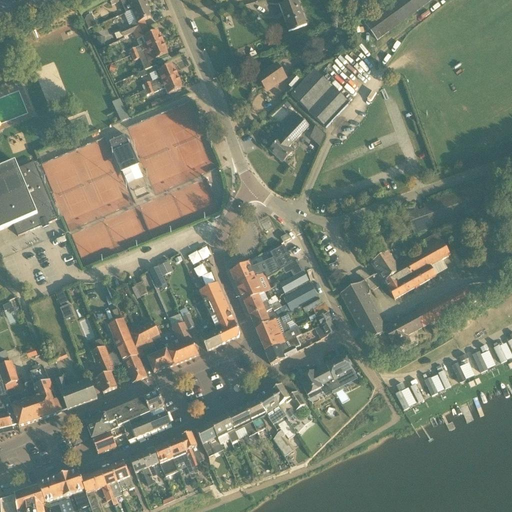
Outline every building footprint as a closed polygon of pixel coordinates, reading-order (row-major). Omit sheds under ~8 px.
[(126,14),(133,11),(147,5),(144,0),(124,0),(123,1),(122,0),(109,0),(112,6),(121,2),(126,14)] [(307,26),(297,0),(296,0),(279,6),(289,32),(307,26)] [(433,0),(398,0),(365,24),(377,41),(433,0)] [(150,13),(147,5),(133,11),(138,24),(150,19),(148,14),(150,13)] [(84,21),(89,31),(96,27),(91,14),(86,16),(84,21)] [(132,27),(121,32),(120,32),(123,39),(135,34),(132,27)] [(130,52),(132,57),(163,44),(160,35),(157,37),(156,33),(150,35),(147,28),(134,34),(136,41),(142,38),(145,45),(130,52)] [(146,57),(149,64),(166,57),(164,53),(167,51),(163,44),(132,57),(134,62),(146,57)] [(286,80),(277,66),(259,79),(266,89),(275,83),(277,86),(286,80)] [(142,87),(144,92),(178,78),(174,69),(172,71),(170,67),(158,72),(156,73),(159,79),(144,86),(142,87)] [(292,97),(326,129),(349,104),(315,72),(292,97)] [(301,83),(294,75),(286,83),(294,91),(301,83)] [(178,78),(144,92),(140,93),(142,99),(154,94),(165,89),(168,96),(181,91),(179,87),(181,86),(178,78)] [(153,110),(167,105),(164,98),(155,102),(155,104),(151,105),(153,110)] [(129,119),(120,100),(113,104),(122,123),(129,119)] [(81,130),(92,129),(91,113),(80,115),(81,130)] [(309,127),(296,115),(270,142),(275,147),(270,152),(282,163),(292,153),(288,149),(309,127)] [(123,174),(135,204),(152,197),(150,194),(138,200),(134,192),(146,186),(139,167),(126,136),(109,143),(113,153),(112,153),(121,175),(123,174)] [(17,169),(14,163),(0,168),(0,231),(12,226),(19,239),(58,220),(34,163),(17,169)] [(463,217),(489,207),(481,184),(423,205),(424,210),(419,212),(417,208),(406,212),(414,235),(463,217)] [(281,239),(283,244),(290,240),(287,235),(281,239)] [(237,287),(256,280),(263,275),(264,275),(266,279),(293,264),(282,245),(270,253),(273,259),(251,269),(248,264),(230,273),(237,287)] [(371,264),(378,275),(394,301),(436,278),(431,268),(450,257),(443,245),(398,268),(388,253),(371,264)] [(188,257),(193,266),(211,256),(206,247),(188,257)] [(163,278),(173,273),(168,263),(158,268),(159,269),(163,278)] [(198,278),(207,274),(203,265),(193,269),(198,278)] [(163,278),(159,269),(150,273),(158,290),(166,286),(163,278)] [(285,295),(309,282),(303,272),(279,285),(285,295)] [(211,273),(201,277),(205,286),(215,282),(211,273)] [(263,295),(271,290),(263,275),(256,280),(237,287),(244,304),(258,297),(263,295)] [(367,343),(386,332),(396,352),(411,345),(408,337),(474,301),(467,287),(400,322),(398,319),(384,327),(367,296),(369,295),(370,291),(365,282),(360,285),(341,295),(367,343)] [(135,286),(140,295),(141,298),(148,294),(142,283),(135,286)] [(199,293),(214,327),(223,346),(239,339),(240,334),(226,304),(217,284),(199,293)] [(291,313),(302,308),(318,299),(310,285),(284,299),(291,313)] [(63,290),(56,293),(60,304),(67,302),(63,290)] [(244,304),(250,318),(264,311),(278,303),(275,298),(268,302),(270,305),(263,308),(258,297),(244,304)] [(322,306),(318,299),(302,308),(305,315),(322,306)] [(250,318),(256,331),(271,324),(266,313),(273,310),(275,312),(281,308),(278,303),(264,311),(250,318)] [(69,306),(61,309),(65,316),(72,313),(69,306)] [(181,315),(188,330),(195,328),(186,309),(179,312),(181,315)] [(322,327),(331,323),(333,322),(332,321),(329,313),(317,319),(316,320),(319,326),(322,327)] [(199,357),(188,330),(181,315),(169,320),(172,330),(180,346),(181,346),(189,361),(199,357)] [(277,321),(271,324),(256,331),(262,345),(283,337),(290,332),(287,326),(292,323),(291,320),(290,317),(289,316),(288,315),(277,321)] [(108,327),(123,363),(132,385),(147,379),(123,321),(108,327)] [(315,330),(321,341),(327,338),(336,333),(331,323),(322,327),(315,330)] [(175,367),(167,351),(160,336),(153,324),(130,335),(136,348),(152,341),(158,355),(147,360),(154,376),(175,367)] [(223,346),(214,327),(204,331),(198,334),(207,353),(223,346)] [(262,345),(265,353),(279,347),(285,345),(291,343),(290,342),(301,336),(298,329),(290,332),(283,337),(262,345)] [(181,346),(180,346),(176,348),(174,343),(167,346),(169,351),(167,351),(175,367),(189,361),(181,346)] [(500,365),(511,359),(511,356),(506,344),(493,349),(500,365)] [(279,347),(265,353),(270,366),(285,360),(297,354),(294,347),(288,351),(285,345),(279,347)] [(59,361),(67,359),(64,349),(56,351),(59,361)] [(113,368),(105,349),(92,355),(101,377),(94,380),(98,388),(100,387),(103,395),(117,390),(111,374),(114,373),(113,368)] [(473,357),(480,374),(496,367),(489,350),(473,357)] [(6,351),(0,352),(0,362),(9,359),(6,351)] [(52,353),(46,355),(50,366),(56,364),(52,353)] [(327,368),(321,371),(328,385),(334,382),(336,385),(346,380),(347,382),(355,377),(352,371),(344,356),(326,366),(327,368)] [(0,366),(0,373),(5,387),(18,383),(11,363),(0,366)] [(451,366),(454,372),(448,374),(453,386),(475,377),(469,364),(460,367),(458,364),(451,366)] [(33,380),(46,376),(44,366),(30,369),(33,380)] [(328,385),(321,371),(315,374),(313,372),(299,380),(308,397),(322,390),(321,388),(328,385)] [(97,401),(96,398),(90,382),(66,391),(60,372),(53,375),(60,393),(67,412),(97,401)] [(422,381),(428,398),(451,389),(445,373),(422,381)] [(416,381),(409,383),(417,404),(423,402),(416,381)] [(19,395),(9,399),(10,403),(18,426),(19,428),(62,414),(51,385),(49,382),(35,387),(34,383),(25,387),(29,401),(27,402),(25,398),(19,395)] [(304,410),(306,406),(299,395),(290,400),(282,387),(270,394),(280,408),(286,418),(292,419),(304,410)] [(404,412),(417,404),(408,388),(395,395),(404,412)] [(144,400),(150,415),(153,420),(167,414),(158,394),(144,400)] [(270,394),(258,403),(267,417),(280,408),(270,394)] [(119,428),(131,424),(150,415),(144,400),(105,417),(109,426),(117,423),(119,428)] [(0,430),(18,426),(10,403),(0,405),(0,430)] [(267,417),(258,403),(257,403),(245,409),(257,434),(267,429),(263,420),(265,419),(267,417)] [(245,409),(227,418),(235,434),(244,429),(249,438),(257,434),(245,409)] [(153,420),(150,415),(131,424),(138,440),(172,426),(167,414),(153,420)] [(109,426),(105,417),(86,424),(93,440),(111,431),(119,428),(117,423),(109,426)] [(239,443),(235,434),(227,418),(210,426),(221,447),(230,442),(232,446),(239,443)] [(100,456),(117,449),(113,440),(125,435),(129,444),(138,440),(131,424),(119,428),(111,431),(93,440),(100,456)] [(221,447),(210,426),(196,433),(209,459),(214,456),(212,451),(221,447)] [(191,435),(180,440),(190,463),(196,460),(200,464),(203,462),(195,445),(191,435)] [(281,453),(288,449),(280,438),(274,442),(281,453)] [(167,445),(175,465),(176,466),(183,463),(185,464),(189,475),(192,476),(195,475),(192,469),(190,463),(180,440),(167,445)] [(175,465),(167,445),(154,451),(160,465),(163,473),(171,470),(173,466),(175,465)] [(154,451),(142,456),(153,484),(159,481),(157,477),(157,476),(153,467),(160,465),(154,451)] [(153,484),(142,456),(130,461),(135,475),(142,472),(149,488),(154,486),(153,484)] [(111,469),(121,493),(129,490),(130,492),(134,490),(124,464),(111,469)] [(101,473),(112,501),(113,505),(118,503),(115,496),(121,493),(111,469),(101,473)] [(38,485),(39,487),(44,508),(46,507),(46,506),(74,496),(79,511),(90,507),(86,492),(81,480),(80,478),(78,472),(38,485)] [(81,480),(86,492),(90,507),(92,511),(100,511),(93,491),(99,489),(104,504),(112,501),(101,473),(81,480)] [(44,511),(44,508),(39,487),(28,491),(21,494),(14,496),(1,501),(3,511),(44,511)] [(160,501),(163,506),(175,501),(172,495),(160,501)]
